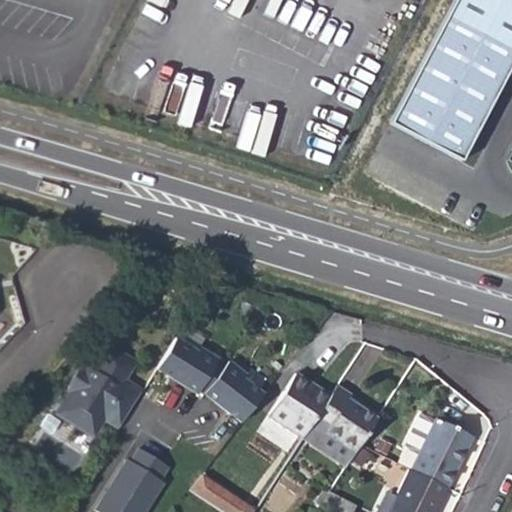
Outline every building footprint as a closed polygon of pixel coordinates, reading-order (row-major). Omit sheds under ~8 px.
[(511,0),(453,0),(389,124),(459,161),(511,58),(511,0)] [(154,369),(195,394),(197,390),(205,396),(241,424),(263,396),(243,380),(247,376),(229,362),(224,368),(215,362),(216,360),(197,348),(194,352),(173,339),(154,369)] [(97,359),(127,377),(136,362),(106,344),(97,359)] [(127,377),(97,359),(90,371),(80,364),(66,388),(71,391),(64,402),(67,414),(78,420),(74,426),(93,436),(104,419),(117,427),(140,392),(124,382),(127,377)] [(265,415),(299,437),(309,422),(326,395),(292,374),(265,415)] [(347,395),(332,385),(326,395),(309,422),(353,451),(357,445),(374,418),(344,399),(347,395)] [(447,492),(474,442),(438,422),(436,424),(422,417),(407,445),(408,451),(420,456),(411,472),(447,492)] [(299,437),(343,466),(353,451),(309,422),(299,437)] [(93,511),(142,511),(160,483),(157,481),(166,467),(136,448),(127,463),(124,461),(93,511)] [(437,511),(447,492),(411,472),(409,472),(393,502),(387,511),(437,511)] [(249,511),(251,509),(201,473),(188,488),(221,511),(249,511)] [(349,511),(352,507),(324,495),(316,507),(326,511),(349,511)] [(375,511),(387,511),(393,502),(383,497),(375,511)]
